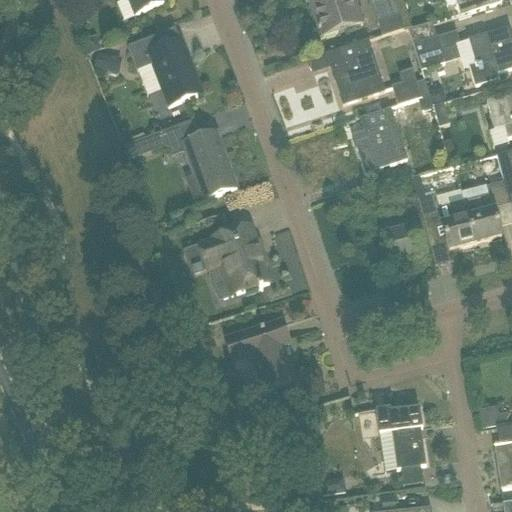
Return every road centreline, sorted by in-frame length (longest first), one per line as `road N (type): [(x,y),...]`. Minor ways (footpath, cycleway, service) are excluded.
road 1 (residential): [(462,316),(387,339),(359,335),(334,317),(314,281),(216,0)]
road 2 (residential): [(476,511),(462,316)]
road 3 (primary): [(66,511),(0,361)]
